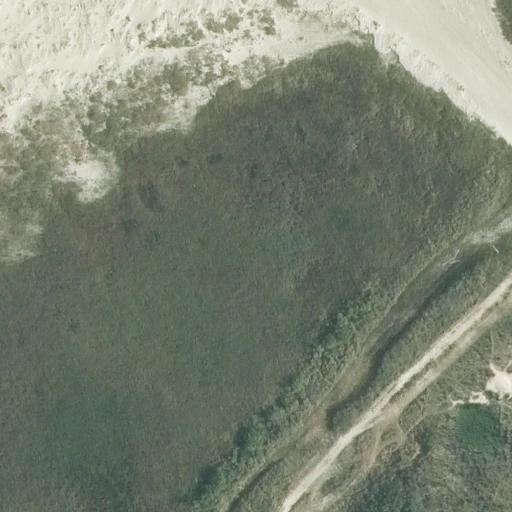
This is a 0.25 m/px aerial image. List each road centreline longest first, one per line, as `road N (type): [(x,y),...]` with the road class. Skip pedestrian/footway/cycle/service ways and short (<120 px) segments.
road 1 (track): [(227,511),(408,296),(511,215)]
road 2 (track): [(308,511),(511,293)]
road 3 (track): [(511,110),(398,0)]
